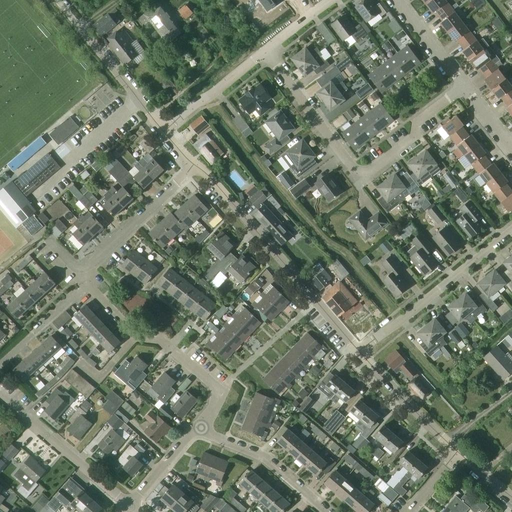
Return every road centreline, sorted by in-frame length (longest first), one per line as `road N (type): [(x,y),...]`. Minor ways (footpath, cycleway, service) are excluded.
road 1 (residential): [(463,85),(417,119),(413,135),(355,171),(267,53)]
road 2 (residential): [(358,354),(195,166)]
road 3 (residential): [(200,427),(218,391),(126,325),(86,281)]
road 4 (residential): [(358,354),(511,229)]
road 5 (residential): [(129,508),(0,394)]
road 6 (residential): [(164,130),(59,0)]
road 7 (residential): [(77,271),(195,166)]
road 8 (residential): [(325,511),(257,452),(200,427)]
road 9 (residential): [(456,455),(358,354)]
road 10 (residential): [(164,130),(267,53)]
road 11 (residential): [(0,367),(86,281)]
